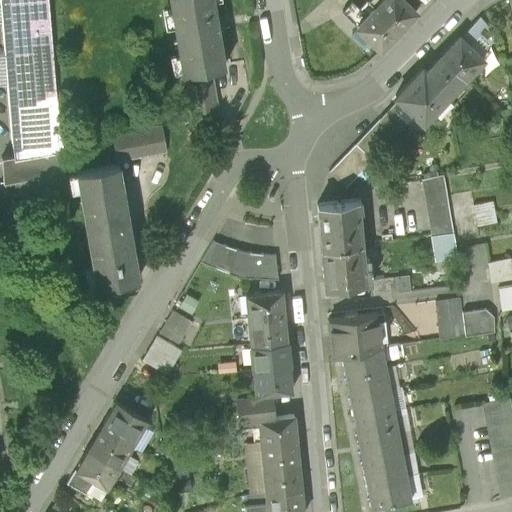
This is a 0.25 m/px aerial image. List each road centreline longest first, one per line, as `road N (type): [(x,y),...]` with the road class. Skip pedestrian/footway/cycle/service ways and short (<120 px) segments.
road 1 (residential): [(296,144),(279,157),(240,159),(226,169),(24,511)]
road 2 (residential): [(296,144),(292,188),(323,511)]
road 3 (residential): [(460,0),(364,90),(315,115)]
road 4 (residential): [(271,0),(283,74),(293,98),(315,115)]
